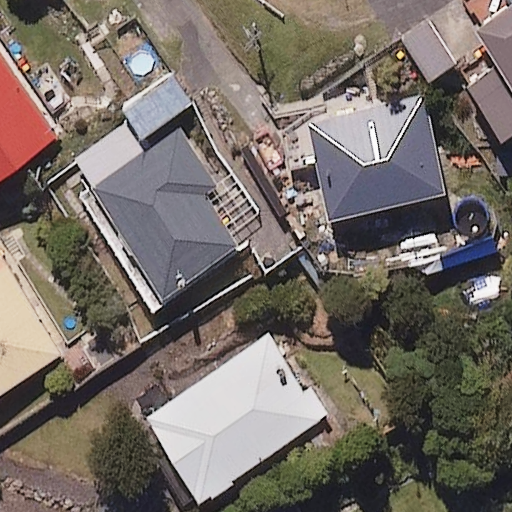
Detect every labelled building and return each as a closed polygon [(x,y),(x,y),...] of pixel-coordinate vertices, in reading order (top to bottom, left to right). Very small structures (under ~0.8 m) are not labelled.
[(511,0),(478,0),(472,4),(498,43),(462,67),(506,132),(511,127),(511,0)] [(456,52),(433,13),(406,29),(430,68),(456,52)] [(0,169),(55,133),(0,51),(0,169)] [(191,99),(174,68),(124,96),(142,127),(191,99)] [(292,162),(322,155),(332,199),(445,172),(425,86),(312,113),(283,120),(292,162)] [(131,116),(77,151),(93,176),(81,184),(154,298),(243,240),(208,186),(217,180),(182,124),(149,145),(131,116)] [(298,242),(278,217),(251,239),(270,264),(298,242)] [(0,378),(59,344),(0,244),(0,378)] [(324,405),(275,327),(152,404),(188,462),(174,471),(186,492),(324,405)] [(301,511),(296,501),(276,511),(301,511)]
